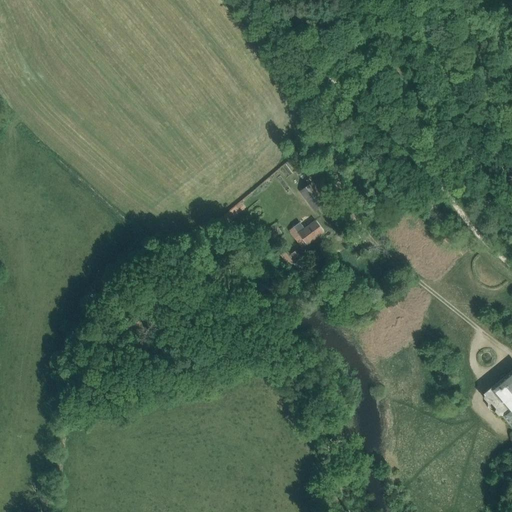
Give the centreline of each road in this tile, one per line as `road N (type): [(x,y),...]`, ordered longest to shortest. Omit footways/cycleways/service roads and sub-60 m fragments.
road 1 (track): [(511,262),(252,0)]
road 2 (unknown): [(323,72),(335,186),(352,222),(432,302),(511,358)]
